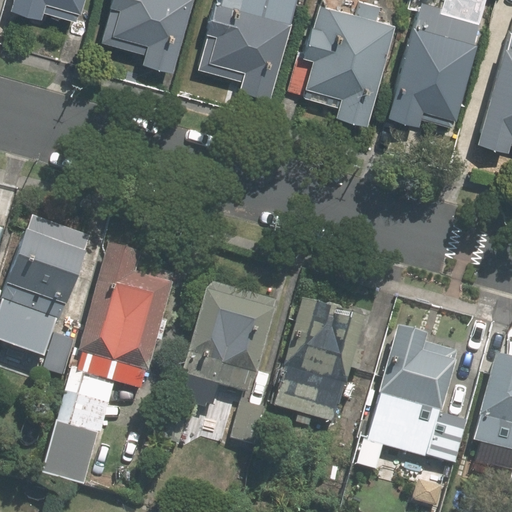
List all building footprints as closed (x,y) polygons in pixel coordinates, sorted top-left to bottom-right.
[(7,0),(5,9),(35,17),(37,9),(71,19),(76,0),(7,0)] [(185,0),(105,0),(103,8),(106,8),(97,42),(141,54),(138,65),(166,72),(185,0)] [(289,0),(215,0),(213,8),(209,7),(200,38),(204,39),(195,72),(237,83),(235,94),(263,102),(289,0)] [(296,50),(285,90),(329,102),(336,104),(333,115),(364,123),(377,79),(392,23),(375,18),(378,6),(359,0),(356,12),(315,1),(301,52),(296,50)] [(476,23),(437,12),(439,6),(419,0),(385,115),(415,124),(420,109),(452,118),(474,42),(471,41),(476,23)] [(480,121),(475,141),(505,150),(508,141),(511,141),(511,27),(509,27),(504,47),(501,47),(481,121),(480,121)] [(0,337),(41,353),(85,238),(28,217),(0,289),(0,337)] [(137,389),(169,275),(132,265),(135,254),(103,245),(73,352),(79,354),(74,372),(46,472),(106,488),(110,473),(90,467),(114,383),(137,389)] [(244,392),(269,301),(202,282),(176,374),(183,375),(176,401),(208,410),(215,384),(244,392)] [(272,408),(296,414),(294,423),(307,426),(309,418),(334,424),(362,318),(340,312),(338,308),(326,305),(321,307),(300,301),(272,408)] [(374,394),(376,395),(364,440),(360,439),(353,466),(374,471),(381,446),(423,458),(424,455),(452,463),(463,420),(441,414),(439,421),(435,420),(437,411),(439,411),(455,350),(422,341),(424,333),(393,325),(391,334),(390,334),(374,394)] [(64,370),(73,336),(53,330),(43,364),(64,370)] [(511,358),(492,354),(469,439),(477,441),(475,447),(511,456),(511,460),(507,480),(511,480),(511,358)] [(247,445),(256,409),(233,403),(223,438),(247,445)] [(186,420),(161,414),(154,441),(178,448),(186,420)]
